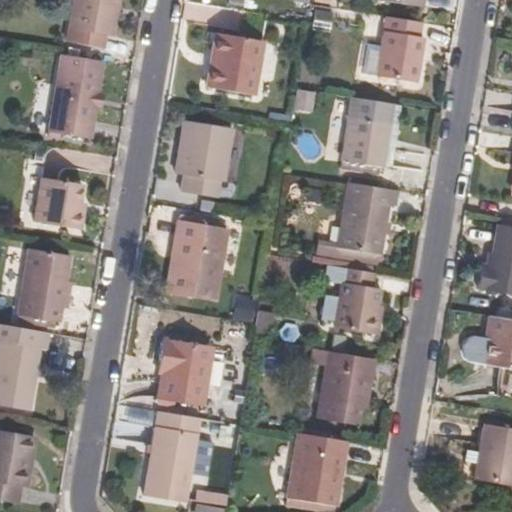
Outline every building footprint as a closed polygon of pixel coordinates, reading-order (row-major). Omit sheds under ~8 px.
[(108,0),(65,0),(58,40),(99,47),(108,0)] [(409,0),(368,0),(367,11),(410,22),(415,4),(409,3),(409,0)] [(328,34),(332,15),(314,11),(310,29),(328,34)] [(408,37),(375,31),(364,90),(404,95),(412,51),(406,50),(408,37)] [(246,52),(201,46),(193,100),(239,108),(246,52)] [(91,76),(49,69),(35,147),(77,152),(91,76)] [(295,108),(277,104),(273,122),(292,126),(295,108)] [(511,136),(508,135),(501,167),(508,170),(504,196),(511,197),(511,136)] [(216,143),(168,136),(159,188),(168,190),(167,206),(199,210),(202,195),(208,196),(216,143)] [(385,140),(377,139),(371,180),(379,182),(385,140)] [(68,200),(28,194),(20,237),(68,245),(70,227),(64,226),(68,200)] [(335,199),(334,198),(324,261),(365,267),(373,220),(379,221),(381,207),(335,199)] [(212,244),(163,236),(153,307),(201,314),(212,244)] [(53,268),(16,262),(4,332),(36,337),(44,331),(53,268)] [(358,289),(327,283),(317,342),(357,349),(365,306),(356,305),(358,289)] [(230,321),(252,325),(256,301),(234,298),(230,321)] [(481,328),(503,331),(505,324),(488,321),(481,328)] [(503,331),(511,332),(511,324),(505,324),(503,331)] [(481,328),(477,327),(468,376),(510,383),(511,370),(511,332),(503,331),(481,328)] [(35,343),(0,337),(0,416),(14,419),(27,357),(32,354),(35,343)] [(196,363),(151,354),(147,375),(150,375),(145,412),(187,419),(196,363)] [(357,375),(321,369),(320,381),(308,380),(299,433),(340,439),(346,405),(352,404),(357,375)] [(171,511),(181,430),(139,423),(127,509),(154,511),(171,511)] [(508,448),(469,440),(465,465),(463,478),(460,492),(499,499),(504,469),(508,448)] [(16,454),(0,451),(0,511),(4,511),(6,502),(12,503),(15,486),(10,485),(16,454)] [(319,511),(329,460),(277,452),(266,511),(319,511)] [(22,455),(16,454),(10,485),(15,486),(22,455)] [(463,478),(465,465),(453,463),(451,476),(463,478)] [(193,491),(192,502),(223,505),(224,495),(193,491)]
